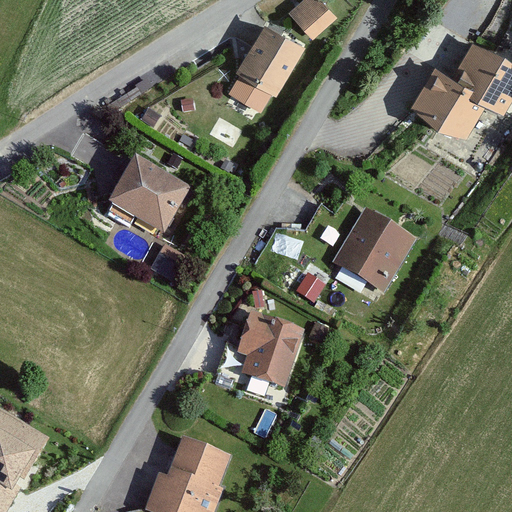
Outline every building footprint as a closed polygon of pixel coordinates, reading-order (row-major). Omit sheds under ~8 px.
[(325,0),(307,0),(280,26),(276,29),(307,45),(341,15),(325,0)] [(263,21),(237,69),(281,92),(307,45),(276,29),(263,21)] [(511,55),(466,33),(446,75),(489,96),(511,107),(511,55)] [(428,63),(407,101),(468,134),(489,96),(446,75),(428,63)] [(130,158),(107,199),(168,234),(191,192),(130,158)] [(367,208),(335,261),(388,293),(420,240),(367,208)] [(250,311),(237,351),(248,355),(242,372),(287,387),(307,330),(250,311)] [(48,438),(0,410),(0,482),(12,490),(19,476),(24,479),(48,438)] [(156,476),(145,509),(152,511),(221,511),(242,455),(183,435),(168,479),(156,476)]
